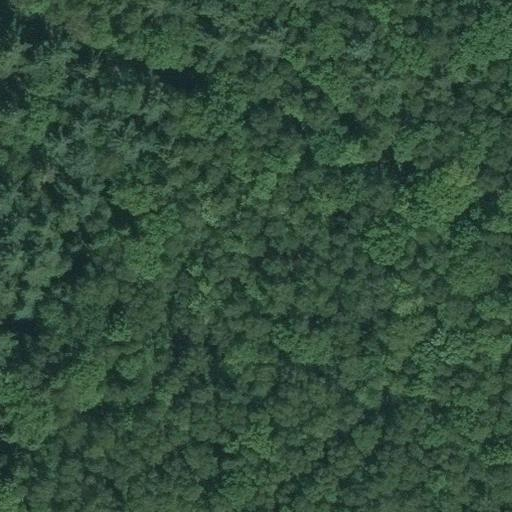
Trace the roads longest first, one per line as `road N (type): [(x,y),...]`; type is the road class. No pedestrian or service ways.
road 1 (track): [(511,213),(393,146),(0,5)]
road 2 (track): [(479,0),(393,146)]
